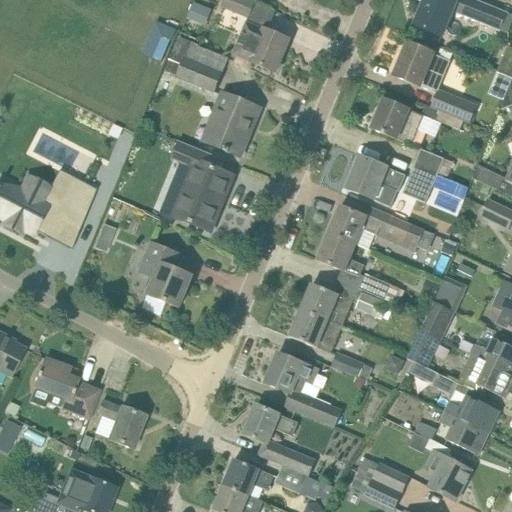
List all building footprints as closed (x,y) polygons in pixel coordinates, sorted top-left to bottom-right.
[(224,0),(226,0),(222,8),(249,20),(256,2),(250,0),(224,0)] [(454,0),(426,0),(415,27),(442,37),(452,12),(457,14),(461,3),(454,0)] [(462,0),(461,3),(457,14),(500,32),(508,13),(475,0),(462,0)] [(248,23),(234,56),(257,65),(276,73),(289,40),(271,33),(268,32),(248,23)] [(180,37),(165,72),(176,76),(175,79),(215,92),(222,73),(188,60),(194,43),(180,37)] [(421,88),(437,94),(439,89),(451,61),(408,44),(394,77),(421,88)] [(506,101),(511,86),(511,85),(511,78),(498,73),(489,94),(506,101)] [(470,124),(478,105),(439,89),(437,94),(432,108),(439,111),(464,120),(464,121),(470,124)] [(224,96),(205,144),(229,154),(230,152),(241,157),(260,110),(224,96)] [(385,100),(373,130),(412,147),(425,117),(385,100)] [(464,121),(464,120),(439,111),(435,121),(460,131),(464,121)] [(116,124),(110,136),(120,140),(125,128),(116,124)] [(172,218),(209,234),(232,178),(218,172),(203,166),(207,155),(178,143),(171,160),(183,165),(193,169),(172,218)] [(415,166),(438,175),(447,179),(454,162),(422,149),(415,166)] [(392,208),(405,176),(361,157),(348,190),(392,208)] [(426,204),(438,175),(415,166),(403,194),(426,204)] [(479,167),(473,179),(497,191),(503,178),(479,167)] [(0,217),(10,223),(11,222),(15,225),(14,228),(13,228),(13,229),(21,233),(21,232),(20,231),(21,229),(32,234),(34,231),(45,237),(55,218),(80,231),(96,190),(74,178),(61,203),(47,195),(49,191),(45,189),(45,188),(43,187),(42,188),(35,184),(35,183),(33,182),(32,182),(28,180),(26,184),(22,191),(18,199),(0,189),(0,188),(0,217)] [(511,211),(488,200),(480,217),(509,230),(511,224),(511,211)] [(340,207),(328,238),(356,250),(362,235),(376,240),(378,236),(416,252),(425,231),(369,206),(364,217),(340,207)] [(103,225),(98,236),(110,241),(114,230),(103,225)] [(364,269),(350,264),(356,250),(328,238),(318,261),(360,278),(364,269)] [(140,273),(155,279),(143,308),(160,315),(165,303),(179,309),(192,277),(176,271),(182,257),(152,245),(140,273)] [(394,303),(399,289),(366,276),(359,292),(362,293),(364,291),(385,300),(394,303)] [(446,279),(434,303),(442,307),(450,311),(455,313),(466,289),(446,279)] [(504,313),(497,326),(511,332),(511,284),(505,282),(493,308),(504,313)] [(342,328),(353,302),(336,295),(312,285),(301,311),(342,328)] [(381,321),(388,304),(362,293),(355,310),(381,321)] [(434,303),(420,332),(441,341),(455,313),(450,311),(442,307),(434,303)] [(342,328),(301,311),(290,338),(317,349),(331,355),(342,328)] [(476,346),(472,356),(511,375),(511,348),(508,346),(494,339),(496,334),(485,329),(476,346)] [(420,332),(408,360),(429,369),(441,341),(420,332)] [(0,372),(10,378),(25,350),(5,339),(6,337),(0,333),(0,372)] [(332,367),(368,382),(373,369),(338,354),(332,367)] [(279,355),(267,384),(291,395),(300,398),(301,393),(306,382),(312,384),(317,371),(303,366),(304,365),(279,355)] [(511,375),(472,356),(458,384),(458,385),(483,396),(486,390),(505,399),(509,391),(511,392),(511,375)] [(34,389),(29,402),(44,408),(46,404),(60,409),(89,420),(92,410),(100,392),(77,383),(78,381),(68,377),(70,369),(45,359),(38,378),(34,389)] [(440,376),(435,386),(453,395),(455,391),(458,385),(458,384),(448,380),(447,379),(440,376)] [(307,396),(299,415),(335,430),(343,411),(307,396)] [(450,403),(445,413),(489,434),(500,412),(482,404),(467,397),(461,409),(450,403)] [(8,401),(2,413),(14,419),(20,407),(8,401)] [(117,422),(109,441),(132,450),(145,418),(102,401),(97,414),(117,422)] [(259,456),(283,466),(309,477),(316,461),(271,442),(275,433),(293,440),(300,424),(257,406),(245,436),(264,444),(259,456)] [(445,413),(440,423),(452,429),(446,441),(461,448),(479,456),(489,434),(445,413)] [(6,421),(0,431),(0,435),(13,442),(20,428),(6,421)] [(420,422),(415,432),(431,440),(437,429),(420,422)] [(438,473),(430,488),(456,502),(472,472),(434,452),(426,467),(438,473)] [(410,477),(383,463),(381,467),(365,459),(357,474),(402,496),(410,477)] [(235,460),(222,490),(262,506),(264,502),(250,496),(255,484),(269,490),(275,477),(235,460)] [(309,477),(283,466),(276,485),(316,502),(319,495),(328,500),(333,489),(309,477)] [(73,511),(76,508),(79,509),(79,510),(84,511),(106,511),(116,489),(91,479),(91,480),(71,472),(65,486),(70,488),(64,502),(59,500),(36,491),(27,511),(73,511)] [(402,496),(357,474),(352,486),(366,493),(364,497),(395,511),(402,496)] [(259,511),(262,506),(222,490),(213,511),(259,511)]
